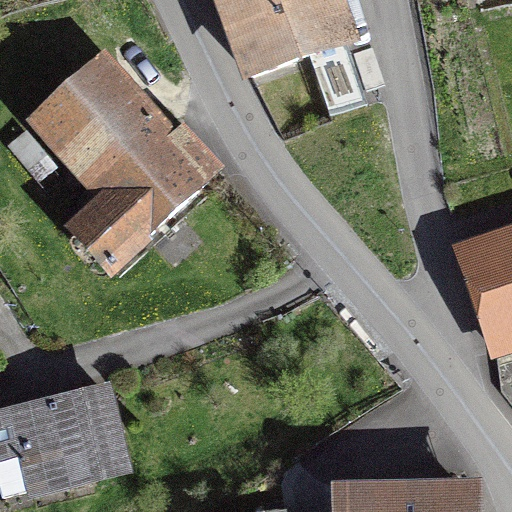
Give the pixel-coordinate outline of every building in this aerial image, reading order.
[(222,0),(251,77),(313,56),(333,114),(366,104),(346,44),(348,42),(332,0),(222,0)] [(52,49),(0,95),(0,156),(32,127),(58,156),(62,152),(107,203),(74,232),(111,272),(217,172),(181,133),(172,141),(100,62),(80,80),(52,49)] [(511,238),(462,256),(495,351),(511,344),(511,238)] [(124,467),(106,393),(0,418),(0,488),(2,497),(124,467)] [(402,488),(336,490),(335,511),(479,511),(479,505),(402,508),(402,488)]
